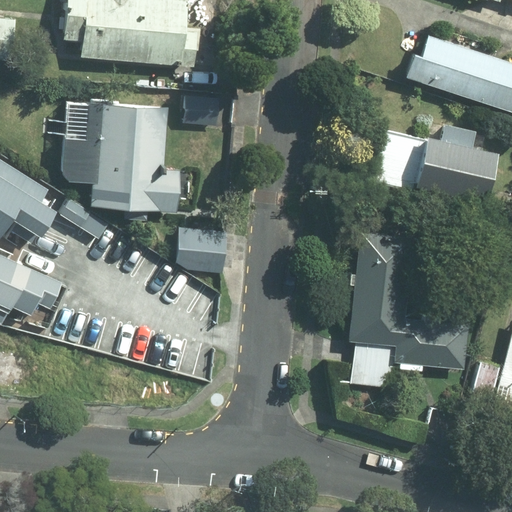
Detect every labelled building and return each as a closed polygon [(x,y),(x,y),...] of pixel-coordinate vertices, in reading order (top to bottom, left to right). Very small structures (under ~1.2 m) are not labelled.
[(63,0),(61,36),(78,37),(76,56),(193,63),(194,47),(179,46),(182,0),(63,0)] [(449,28),(445,39),(426,32),(417,56),(411,53),(403,75),(511,112),(511,61),(480,51),(484,40),(449,28)] [(166,106),(65,100),(60,179),(89,180),(88,205),(175,211),(178,168),(162,167),(166,106)] [(441,137),(426,133),(424,141),(382,131),(370,181),(404,189),(405,183),(482,202),(496,150),(471,144),(475,129),(445,121),(441,137)] [(0,228),(6,218),(37,236),(51,208),(40,201),(49,188),(0,160),(0,228)] [(67,195),(57,212),(95,236),(106,220),(67,195)] [(219,229),(179,227),(176,267),(216,270),(219,229)] [(352,284),(348,339),(353,339),(350,382),(391,385),(392,362),(463,366),(466,323),(405,319),(411,231),(356,227),(353,272),(348,272),(347,283),(352,284)] [(64,278),(0,249),(0,320),(10,300),(47,316),(64,278)] [(511,319),(499,365),(489,403),(511,409),(511,319)] [(0,351),(0,388),(38,390),(40,353),(0,351)]
